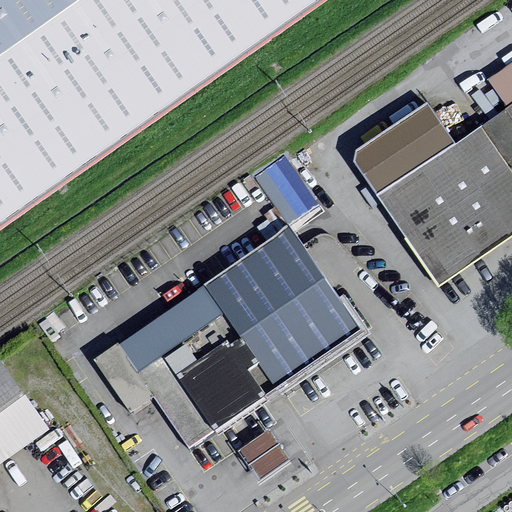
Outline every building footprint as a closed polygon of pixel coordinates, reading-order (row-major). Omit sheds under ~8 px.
[(0,0),(0,226),(318,0),(0,0)] [(454,151),(426,110),(356,158),(353,170),(437,293),(511,243),(511,71),(489,87),(508,116),(454,151)] [(213,324),(135,377),(151,403),(188,457),(361,341),(288,234),(195,297),(213,324)] [(151,403),(135,377),(118,351),(93,366),(126,418),(151,403)] [(0,368),(0,470),(48,437),(0,368)] [(269,436),(237,458),(256,486),(289,464),(269,436)]
